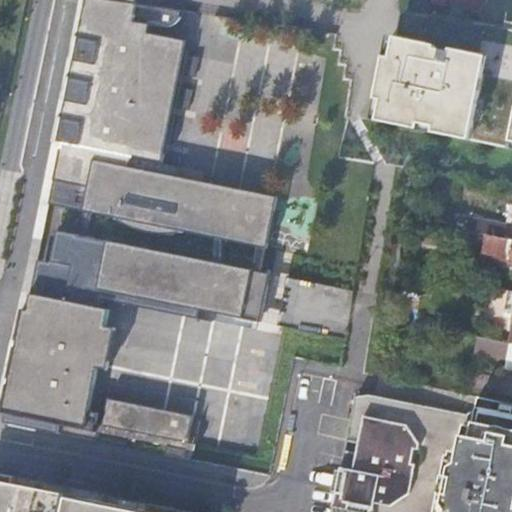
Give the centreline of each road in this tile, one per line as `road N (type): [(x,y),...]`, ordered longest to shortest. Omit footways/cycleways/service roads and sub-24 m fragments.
road 1 (residential): [(294,511),(0,453)]
road 2 (residential): [(0,217),(44,0)]
